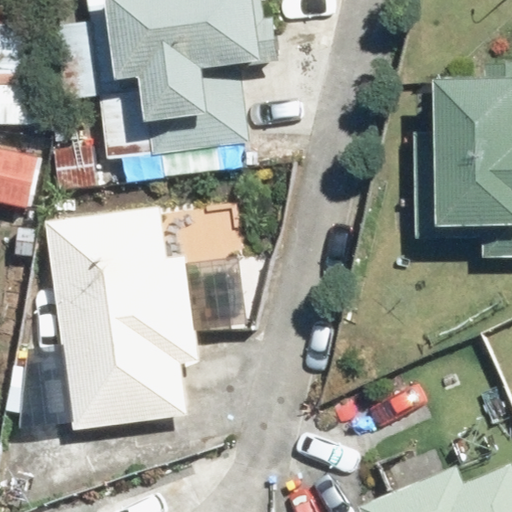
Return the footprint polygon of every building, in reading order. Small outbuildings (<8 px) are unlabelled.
[(37,0),(0,0),(0,84),(4,84),(3,124),(45,125),(47,17),(37,17),(37,0)] [(95,0),(116,158),(246,141),(236,61),(268,56),(260,0),(95,0)] [(511,118),(430,120),(433,239),(511,237),(511,118)] [(46,145),(0,136),(0,203),(35,209),(46,145)] [(166,211),(60,224),(86,426),(191,413),(166,211)] [(511,511),(511,482),(437,511),(511,511)]
